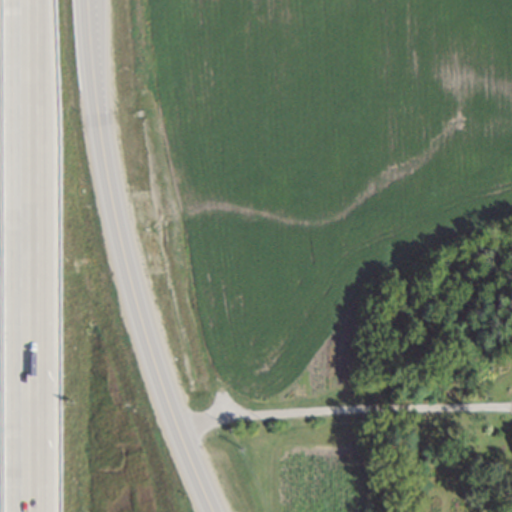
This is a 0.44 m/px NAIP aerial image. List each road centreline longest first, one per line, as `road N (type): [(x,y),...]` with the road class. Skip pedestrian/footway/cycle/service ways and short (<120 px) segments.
road 1 (tertiary): [(216,511),(144,329),(115,216),(95,97),(91,0)]
road 2 (motorway): [(34,485),(29,0)]
